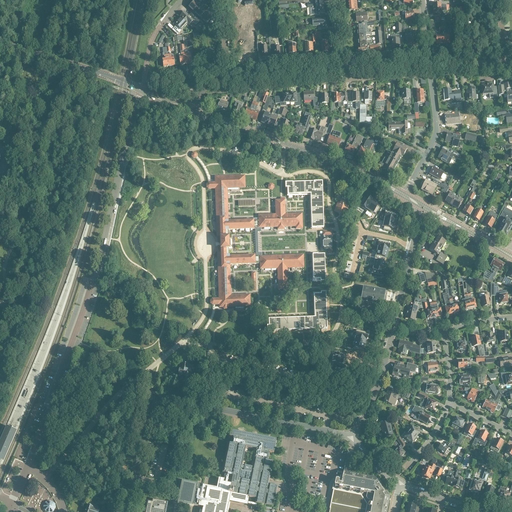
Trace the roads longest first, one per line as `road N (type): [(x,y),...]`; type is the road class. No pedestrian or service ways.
road 1 (tertiary): [(27,467),(96,272),(140,89)]
road 2 (residential): [(131,511),(151,404),(165,398),(200,405)]
road 3 (secondary): [(343,163),(193,111)]
road 4 (residential): [(350,438),(200,405)]
road 5 (secondary): [(140,89),(0,41)]
road 6 (residential): [(404,192),(435,133),(428,66)]
